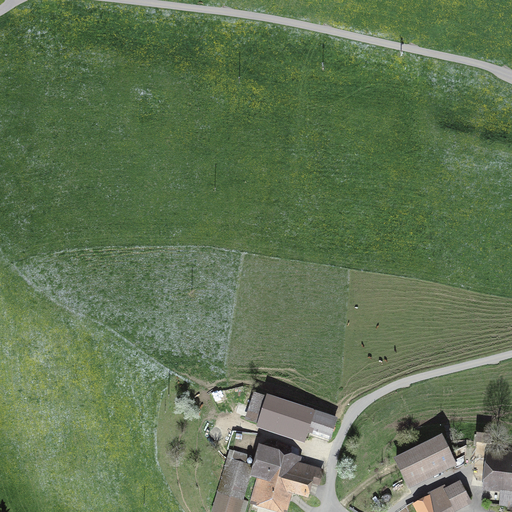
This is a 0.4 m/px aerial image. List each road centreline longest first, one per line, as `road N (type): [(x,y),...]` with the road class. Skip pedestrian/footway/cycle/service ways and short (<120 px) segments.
road 1 (unclassified): [(126,0),(269,18),(511,74)]
road 2 (unclassified): [(511,353),(416,377),(359,406),(335,452),(324,511)]
